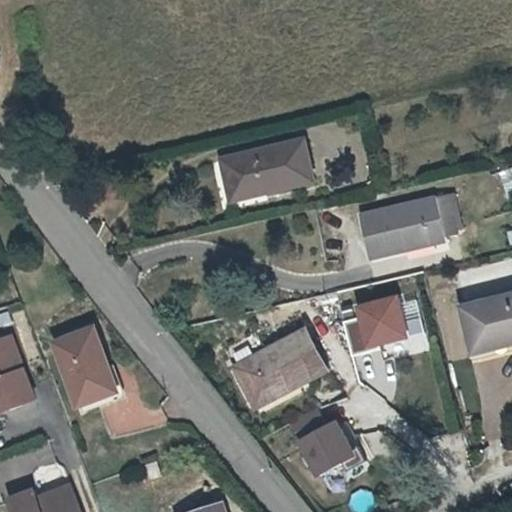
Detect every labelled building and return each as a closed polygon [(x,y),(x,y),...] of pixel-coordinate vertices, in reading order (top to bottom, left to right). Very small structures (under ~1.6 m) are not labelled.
[(315,179),(306,139),(222,160),(231,198),(315,179)] [(446,232),(437,195),(359,213),(370,257),(400,250),(399,243),(446,232)] [(511,342),(511,295),(466,306),(476,350),(511,342)] [(410,299),(365,310),(375,354),(421,344),(410,299)] [(330,367),(308,326),(239,363),(257,397),(305,371),(309,379),(330,367)] [(85,410),(122,397),(100,333),(61,348),(85,410)] [(17,336),(0,342),(0,420),(0,422),(45,403),(17,336)] [(324,408),(294,424),(326,483),(369,460),(348,422),(335,429),(324,408)] [(220,451),(257,495),(266,487),(229,444),(220,451)] [(82,511),(73,487),(39,499),(37,490),(13,499),(18,511),(82,511)] [(353,503),(361,511),(370,511),(379,504),(366,491),(353,503)]
